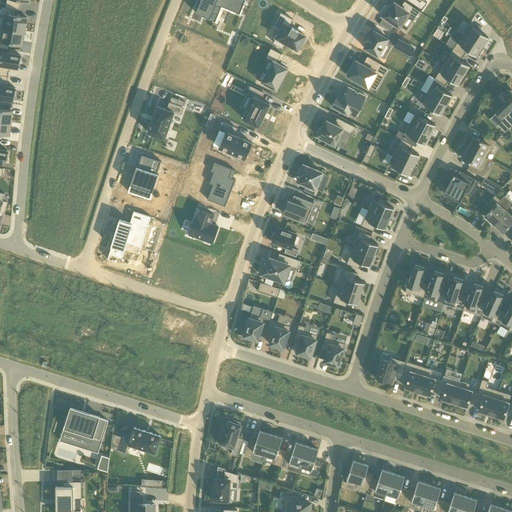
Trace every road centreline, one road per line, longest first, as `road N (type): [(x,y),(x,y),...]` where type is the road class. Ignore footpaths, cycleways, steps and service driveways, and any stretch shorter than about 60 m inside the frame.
road 1 (residential): [(84,268),(177,0)]
road 2 (residential): [(46,0),(13,250)]
road 3 (residential): [(199,426),(13,368)]
road 4 (residential): [(290,138),(226,314)]
road 5 (residential): [(339,437),(511,491)]
road 6 (residential): [(511,442),(350,391)]
road 7 (residential): [(504,62),(491,63),(416,196)]
road 8 (residential): [(400,241),(350,391)]
road 9 (residential): [(226,314),(84,268)]
road 10 (residential): [(13,368),(19,511)]
road 11 (residential): [(290,138),(416,196)]
road 12 (residential): [(207,396),(339,437)]
road 13 (residential): [(350,391),(219,347)]
road 14 (residential): [(348,29),(290,138)]
